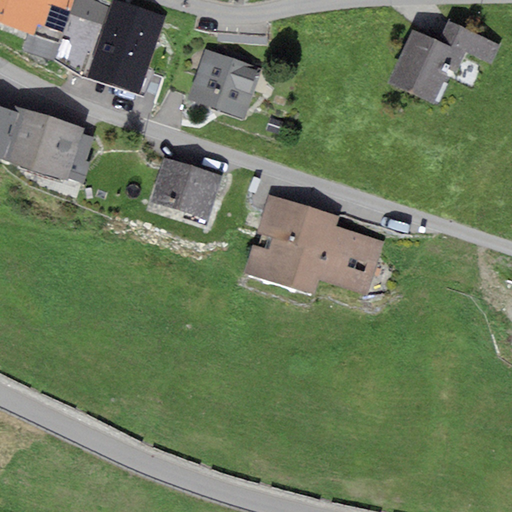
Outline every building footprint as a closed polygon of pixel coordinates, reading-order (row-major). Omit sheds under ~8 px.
[(74,0),(0,0),(0,24),(59,44),(74,0)] [(95,0),(74,0),(59,44),(53,61),(76,74),(86,77),(109,9),(95,0)] [(139,95),(165,16),(116,0),(111,0),(109,9),(86,77),(139,95)] [(465,53),(492,65),(501,42),(449,19),(439,42),(465,53)] [(439,42),(412,30),(388,84),(433,104),(448,69),(457,73),(465,53),(439,42)] [(261,69),(206,50),(188,101),(244,120),(261,69)] [(84,129),(15,106),(13,112),(0,150),(0,158),(66,181),(68,178),(82,135),(84,129)] [(0,150),(13,112),(0,107),(0,150)] [(82,135),(68,178),(79,182),(83,183),(90,163),(86,162),(94,139),(82,135)] [(223,176),(163,158),(149,202),(209,220),(223,176)] [(313,295),(318,280),(366,296),(384,242),(335,227),(338,216),(270,194),(244,273),(313,295)]
